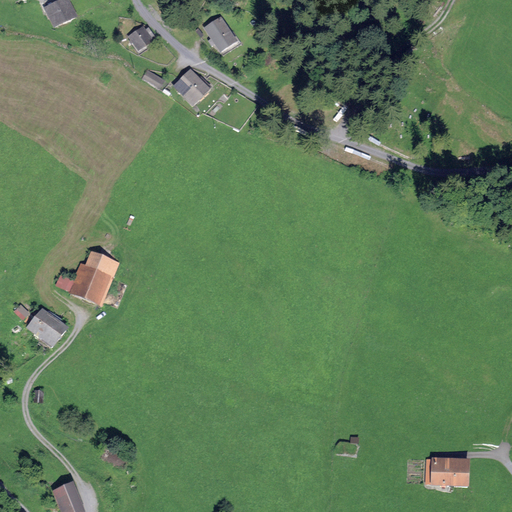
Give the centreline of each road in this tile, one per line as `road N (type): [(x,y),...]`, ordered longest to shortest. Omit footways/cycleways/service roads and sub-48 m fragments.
road 1 (track): [(137,0),(196,62),(332,135),(436,174),(511,180)]
road 2 (track): [(87,511),(79,482),(37,435),(24,400),(74,334),(80,319),(65,301)]
road 3 (track): [(332,135),(378,72),(453,0)]
